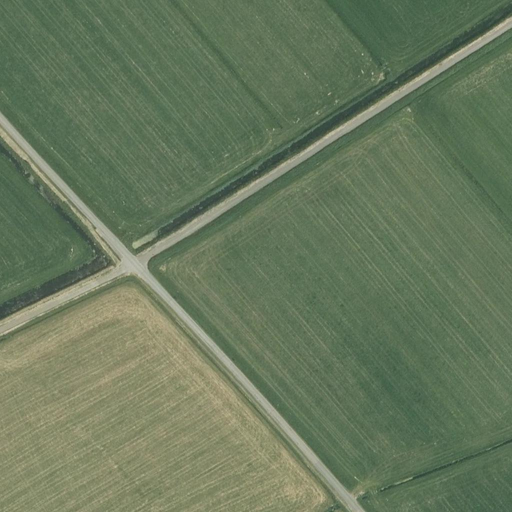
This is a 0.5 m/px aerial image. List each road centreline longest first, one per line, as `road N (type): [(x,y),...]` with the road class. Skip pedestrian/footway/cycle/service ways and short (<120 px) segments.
road 1 (unclassified): [(134,264),(511,26)]
road 2 (unclassified): [(360,511),(134,264)]
road 3 (unclassified): [(134,264),(0,117)]
road 4 (unclassified): [(0,330),(134,264)]
